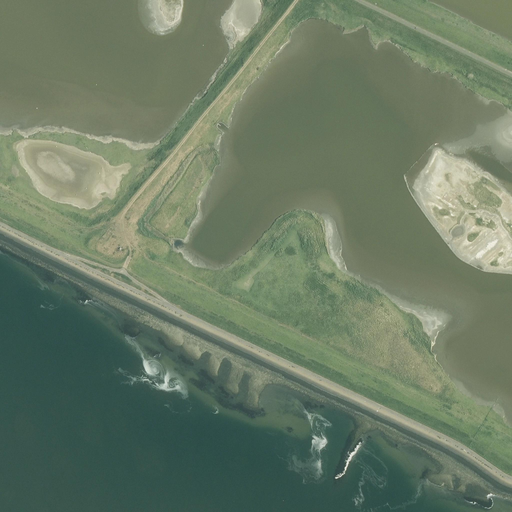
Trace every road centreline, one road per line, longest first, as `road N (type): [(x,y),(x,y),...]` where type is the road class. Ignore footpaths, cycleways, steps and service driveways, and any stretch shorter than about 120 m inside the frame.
road 1 (track): [(127,255),(119,219),(296,0)]
road 2 (unclassified): [(511,74),(358,0)]
